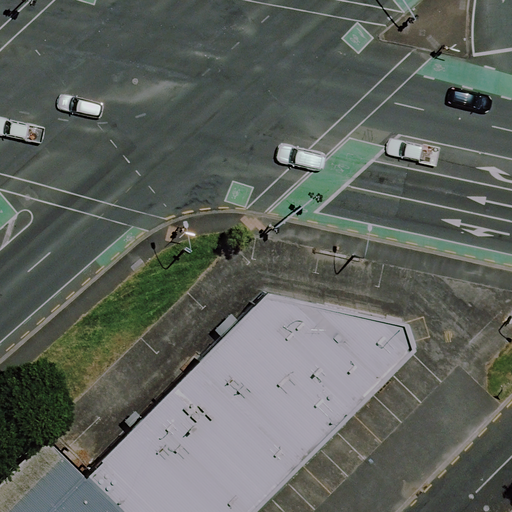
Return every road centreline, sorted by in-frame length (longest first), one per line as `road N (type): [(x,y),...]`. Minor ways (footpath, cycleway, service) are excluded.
road 1 (secondary): [(511,158),(222,106)]
road 2 (secondary): [(222,106),(0,297)]
road 3 (secondary): [(338,0),(222,106)]
road 4 (secondary): [(222,106),(91,78)]
road 5 (secondary): [(0,164),(91,78)]
